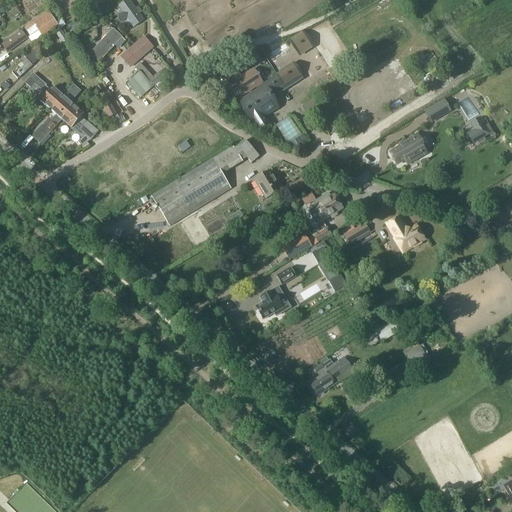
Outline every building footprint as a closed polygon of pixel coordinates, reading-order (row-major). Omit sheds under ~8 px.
[(128,0),(127,0),(118,7),(123,13),(118,16),(122,22),(127,19),(133,28),(143,20),(138,14),(141,12),(137,7),(135,9),(128,0)] [(96,10),(88,16),(91,21),(99,15),(96,10)] [(37,25),(27,31),(30,36),(37,31),(38,31),(42,37),(44,36),(58,26),(52,16),(51,15),(37,25)] [(113,30),(87,57),(95,65),(114,45),(118,49),(125,41),(121,38),(113,30)] [(56,35),(63,44),(68,40),(62,31),(56,35)] [(20,32),(2,45),(7,52),(26,40),(20,32)] [(305,34),(292,42),(300,55),(313,46),(305,34)] [(143,37),(121,57),(130,67),(152,48),(143,37)] [(28,53),(24,56),(26,59),(33,65),(37,62),(45,54),(36,45),(28,53)] [(26,59),(18,66),(25,74),(33,67),(32,66),(33,65),(26,59)] [(130,87),(140,99),(152,88),(155,85),(164,78),(171,72),(167,67),(153,78),(140,63),(140,64),(135,68),(138,71),(142,76),(137,81),(130,87)] [(294,64),(277,76),(284,86),(285,88),(302,77),(294,64)] [(239,72),(233,76),(226,80),(238,98),(262,83),(254,69),(242,77),(239,72)] [(337,85),(329,72),(304,88),(312,101),(337,85)] [(50,91),(46,87),(47,86),(33,74),(30,78),(58,103),(64,97),(53,88),(50,91)] [(268,123),(265,118),(279,109),(276,104),(273,99),(281,94),(285,100),(290,97),(283,86),(284,86),(277,76),(257,88),(259,92),(255,95),(254,93),(247,97),(249,101),(242,105),(243,108),(242,109),(244,112),(246,112),(250,118),(250,117),(258,129),(259,128),(263,129),(266,127),(267,124),(268,123)] [(58,103),(30,78),(25,84),(30,89),(28,91),(41,103),(41,102),(51,111),(58,103)] [(0,85),(5,91),(10,86),(5,80),(0,85)] [(74,85),(64,97),(58,103),(68,113),(74,106),(68,101),(79,89),(74,85)] [(332,88),(322,95),(327,102),(337,95),(332,88)] [(96,94),(89,95),(90,102),(97,101),(96,94)] [(323,104),(319,97),(312,101),(302,108),(306,115),(323,104)] [(445,101),(425,113),(431,124),(451,112),(445,101)] [(116,113),(112,105),(110,102),(103,106),(109,117),(116,113)] [(51,111),(56,116),(52,120),(50,118),(43,125),(42,125),(32,137),(40,144),(52,132),(56,128),(55,127),(61,121),(62,121),(63,120),(62,120),(68,113),(58,103),(51,111)] [(74,106),(68,113),(95,136),(99,132),(86,121),(86,122),(81,117),(84,114),(74,106)] [(63,120),(62,121),(76,134),(79,131),(84,136),(78,142),(82,146),(82,147),(83,149),(89,145),(88,143),(90,141),(95,136),(68,113),(62,120),(63,120)] [(288,116),(276,125),(278,128),(280,132),(282,135),(285,139),(284,139),(287,142),(288,145),(302,135),(301,133),(300,133),(298,130),(293,123),(291,120),(288,116)] [(470,124),(474,130),(467,134),(473,145),(485,138),(490,135),(481,117),(470,124)] [(409,159),(425,150),(416,135),(399,145),(400,146),(391,151),(398,163),(408,157),(409,159)] [(186,141),(179,146),(183,153),(190,147),(186,141)] [(239,146),(235,149),(242,161),(247,158),(251,163),(259,156),(245,141),(244,142),(239,146)] [(76,151),(71,145),(65,149),(70,155),(76,151)] [(213,160),(151,197),(168,224),(169,227),(231,189),(222,175),(213,160)] [(271,171),(254,181),(261,192),(266,199),(282,189),(271,171)] [(295,183),(288,187),(293,195),(300,191),(295,183)] [(322,222),(343,210),(334,196),(332,198),(329,193),(313,202),(316,207),(315,208),(316,209),(310,213),(311,215),(311,216),(314,221),(314,220),(317,224),(319,227),(323,225),(322,222)] [(266,215),(259,219),(261,223),(269,219),(266,215)] [(417,226),(408,232),(404,231),(404,228),(398,218),(387,225),(396,239),(394,240),(403,254),(414,247),(414,248),(421,244),(421,243),(425,240),(417,226)] [(307,239),(312,247),(319,243),(318,242),(331,235),(327,228),(314,236),(314,235),(311,236),(307,239)] [(360,238),(355,229),(344,236),(349,244),(360,238)] [(285,249),(291,260),(312,247),(307,239),(305,237),(285,249)] [(324,248),(312,255),(318,264),(326,259),(330,257),(324,248)] [(296,277),(291,269),(277,277),(282,286),(296,277)] [(337,277),(329,283),(334,292),(346,285),(340,275),(337,277)] [(263,320),(274,313),(276,317),(286,311),(280,302),(285,299),(279,288),(261,298),(263,303),(255,307),(263,320)] [(432,296),(425,301),(421,304),(424,309),(429,306),(436,302),(432,296)] [(382,339),(400,329),(399,326),(396,327),(393,323),(378,332),(382,339)] [(484,350),(489,347),(486,342),(481,346),(484,350)] [(420,347),(405,355),(411,364),(425,356),(420,347)] [(320,377),(309,384),(318,397),(354,372),(344,358),(334,365),(333,365),(330,360),(329,361),(328,361),(326,358),(319,362),(321,364),(318,366),(316,364),(312,366),(314,369),(318,374),(320,372),(322,375),(320,377)]
